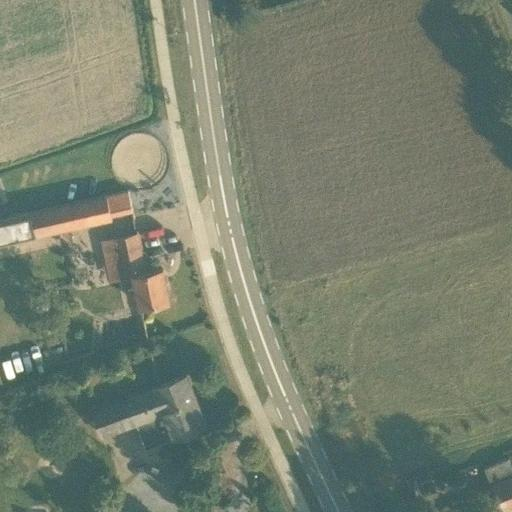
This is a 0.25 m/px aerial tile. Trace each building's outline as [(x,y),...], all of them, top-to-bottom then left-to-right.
[(107,195),(112,216),(113,215),(133,211),(128,190),(109,195),(107,195)] [(63,205),(69,228),(91,223),(86,200),(63,205)] [(4,242),(36,235),(31,212),(0,218),(0,242),(4,242)] [(116,237),(125,276),(133,275),(140,306),(170,300),(163,268),(147,272),(138,233),(116,237)] [(144,450),(174,439),(206,427),(205,426),(202,427),(191,400),(195,398),(187,375),(155,387),(155,389),(93,412),(101,436),(135,424),(144,450)] [(511,474),(491,483),(501,508),(511,503),(511,474)] [(439,494),(433,480),(420,485),(426,499),(439,494)]
